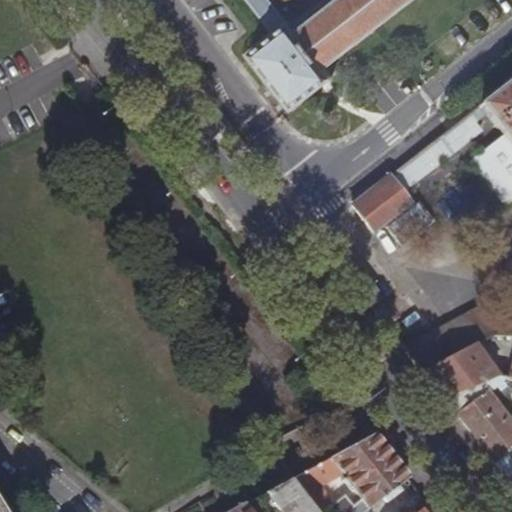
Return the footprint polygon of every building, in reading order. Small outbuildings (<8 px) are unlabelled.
[(247,0),(275,35),(289,25),(269,0),(247,0)] [(342,0),(322,16),(299,35),(290,24),(289,25),(275,35),(250,54),(293,111),(334,79),(327,69),(414,0),(342,0)] [(511,90),(509,87),(469,118),(474,125),(485,115),(503,139),(487,151),(511,183),(511,90)] [(469,118),(461,125),(472,139),(480,133),(474,125),(469,118)] [(461,125),(391,180),(403,195),(473,140),(472,139),(461,125)] [(504,203),(511,197),(511,183),(487,151),(472,162),(489,185),(493,182),(497,188),(494,189),(504,203)] [(403,195),(391,180),(343,216),(363,242),(373,234),(375,236),(412,207),(403,195)] [(478,193),(469,183),(426,219),(433,229),(478,193)] [(327,230),(315,239),(386,328),(398,314),(341,249),(343,248),(327,230)] [(511,311),(490,310),(405,353),(421,373),(476,345),(495,336),(511,336),(511,311)] [(476,345),(421,373),(444,404),(496,380),(476,345)] [(496,380),(444,404),(508,487),(511,484),(511,427),(489,397),(497,391),(504,399),(511,393),(511,385),(508,384),(496,380)] [(409,483),(375,439),(292,483),(314,511),(320,511),(330,511),(318,491),(343,477),(368,511),(370,511),(382,503),(396,493),(409,483)] [(292,483),(266,497),(277,511),(314,511),(292,483)] [(396,493),(382,503),(386,507),(400,497),(396,493)]
